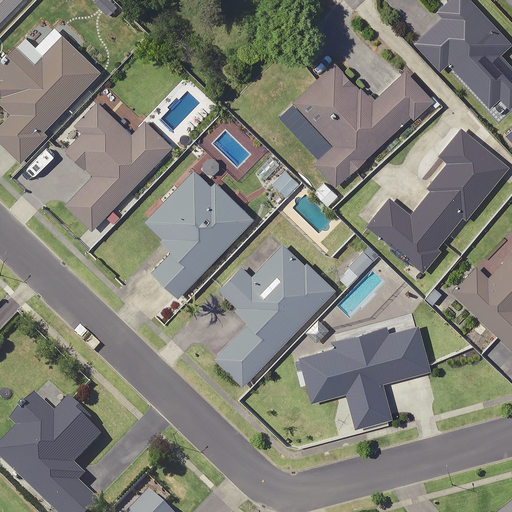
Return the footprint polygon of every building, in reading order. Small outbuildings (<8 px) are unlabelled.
[(0,0),(0,25),(24,0),(0,0)] [(511,45),(468,0),(454,0),(440,14),(446,19),(418,45),(442,70),(449,63),(491,107),(500,99),(509,109),(511,105),(511,69),(499,56),(511,45)] [(103,72),(47,17),(12,54),(5,47),(0,51),(0,59),(3,62),(0,65),(0,76),(5,81),(1,84),(0,104),(9,112),(0,121),(0,143),(17,161),(103,72)] [(376,103),(339,63),(297,103),(337,146),(317,164),(338,186),(433,98),(409,72),(376,103)] [(149,122),(113,88),(78,126),(85,132),(68,150),(94,175),(67,205),(94,230),(173,145),(149,122)] [(507,166),(460,130),(440,156),(450,164),(428,192),(431,194),(413,217),(391,200),(369,227),(422,268),(463,215),(467,218),(507,166)] [(300,182),(287,170),(272,186),(285,198),(300,182)] [(197,172),(148,223),(164,238),(161,242),(174,253),(155,273),(180,297),(254,219),(218,185),(215,188),(197,172)] [(244,268),(222,291),(240,308),(237,311),(250,323),(217,359),(245,386),(334,291),(285,244),(254,277),(244,268)] [(376,260),(364,249),(339,277),(351,288),(376,260)] [(511,255),(490,279),(479,268),(455,293),(511,347),(511,255)] [(55,414),(38,396),(12,422),(21,430),(0,451),(0,458),(54,511),(97,511),(102,507),(79,484),(85,477),(74,466),(104,436),(68,401),(55,414)] [(170,511),(152,493),(133,511),(170,511)] [(511,511),(511,502),(499,511),(511,511)]
